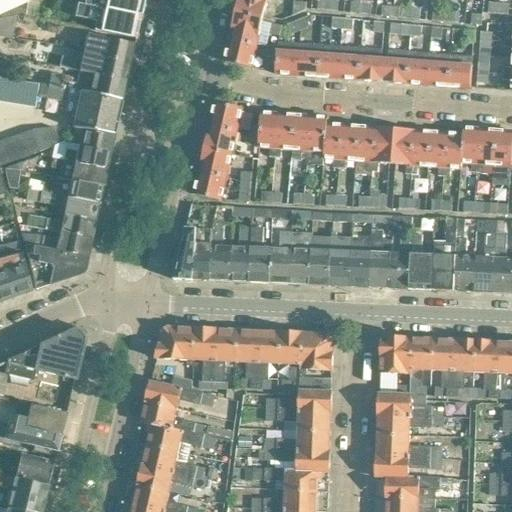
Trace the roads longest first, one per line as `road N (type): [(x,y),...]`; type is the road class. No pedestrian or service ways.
road 1 (residential): [(511,113),(280,95),(198,78)]
road 2 (residential): [(167,0),(101,300)]
road 3 (residential): [(147,303),(198,78)]
road 4 (residential): [(101,300),(58,511)]
road 5 (residential): [(360,312),(147,303)]
road 6 (residential): [(102,511),(147,303)]
road 7 (residential): [(352,511),(360,312)]
road 8 (residential): [(511,318),(360,312)]
